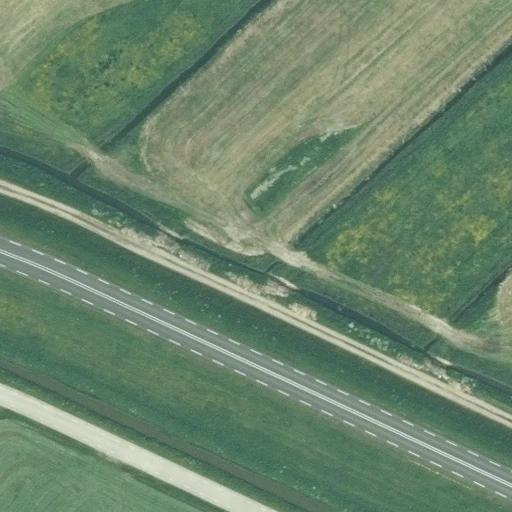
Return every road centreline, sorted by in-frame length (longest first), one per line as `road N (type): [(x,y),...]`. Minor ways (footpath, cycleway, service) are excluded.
road 1 (track): [(511,421),(0,185)]
road 2 (primary): [(511,488),(0,254)]
road 3 (unclassified): [(248,511),(0,396)]
